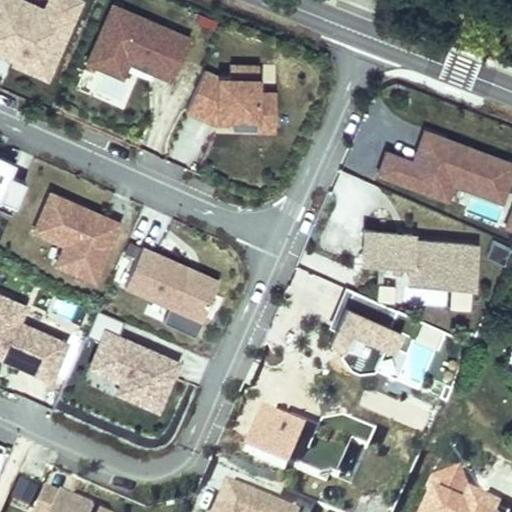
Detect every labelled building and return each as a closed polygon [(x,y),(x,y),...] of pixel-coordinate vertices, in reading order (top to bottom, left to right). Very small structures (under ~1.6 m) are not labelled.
[(26,0),(0,0),(0,62),(50,82),(81,0),(45,0),(43,6),(26,0)] [(172,78),(189,38),(113,4),(88,60),(121,75),(128,59),(172,78)] [(275,130),(276,91),(257,90),(258,64),(230,63),(229,75),(218,75),(204,70),(186,110),(215,123),(218,116),(226,116),(256,117),(256,129),(275,130)] [(128,81),(93,74),(88,97),(124,104),(128,81)] [(500,206),(511,171),(511,160),(420,130),(410,160),(382,150),(372,180),(444,205),(450,189),(500,206)] [(10,174),(15,162),(0,155),(0,207),(12,213),(26,182),(10,174)] [(120,221),(100,212),(98,216),(86,211),(88,207),(50,190),(33,229),(65,243),(77,249),(68,270),(94,281),(120,221)] [(511,201),(499,230),(511,236),(511,201)] [(100,212),(88,207),(86,211),(98,216),(100,212)] [(475,284),(478,240),(417,236),(418,229),(362,226),(360,260),(408,262),(407,276),(448,279),(448,282),(475,284)] [(68,270),(77,249),(65,243),(56,264),(68,270)] [(201,319),(218,280),(141,246),(124,285),(201,319)] [(50,377),(66,341),(19,320),(25,305),(0,293),(0,349),(12,355),(11,359),(50,377)] [(391,345),(399,324),(346,300),(329,339),(342,345),(339,352),(349,366),(357,369),(373,367),(384,343),(391,345)] [(177,361),(118,335),(124,320),(98,309),(86,335),(101,341),(90,365),(122,380),(117,390),(156,407),(177,361)] [(192,333),(196,323),(168,313),(164,323),(192,333)] [(289,470),(329,487),(348,446),(364,453),(372,435),(325,414),(316,434),(261,409),(239,460),(285,480),(289,470)] [(351,488),(362,454),(348,449),(336,483),(351,488)] [(16,480),(8,501),(29,509),(37,488),(16,480)] [(295,511),(223,482),(210,511),(295,511)] [(91,511),(91,510),(46,489),(35,511),(91,511)] [(283,491),(276,504),(293,511),(309,511),(313,505),(283,491)]
